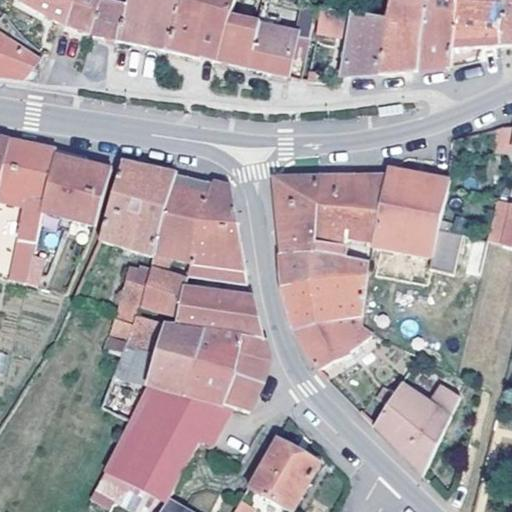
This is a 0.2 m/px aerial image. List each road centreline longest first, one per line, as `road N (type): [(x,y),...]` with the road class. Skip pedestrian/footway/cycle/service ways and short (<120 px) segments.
road 1 (tertiary): [(244,148),(287,350),(304,387),(383,467)]
road 2 (residential): [(511,90),(404,132),(244,148)]
road 3 (tertiary): [(244,148),(0,111)]
